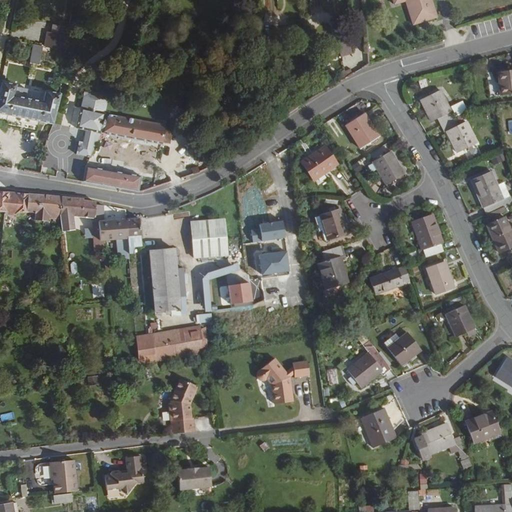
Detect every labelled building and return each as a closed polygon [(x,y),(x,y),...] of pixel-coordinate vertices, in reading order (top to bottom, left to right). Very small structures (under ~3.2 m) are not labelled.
[(393,0),(395,5),(406,1),(413,25),(438,16),(432,0),(393,0)] [(29,63),(40,65),(44,46),(33,44),(29,63)] [(49,44),(48,54),(61,56),(62,46),(49,44)] [(44,68),(67,71),(70,47),(62,46),(61,56),(48,54),(46,54),(44,68)] [(511,99),(511,75),(511,76),(491,78),(492,88),(494,102),(511,99)] [(57,97),(57,95),(42,92),(40,103),(23,100),(25,91),(14,89),(15,87),(0,84),(0,86),(0,113),(53,124),(53,123),(54,121),(57,97)] [(438,123),(442,129),(454,122),(441,95),(422,105),(433,126),(438,123)] [(79,111),(75,131),(85,134),(82,147),(78,146),(76,158),(92,162),(100,136),(161,150),(170,151),(174,132),(166,130),(104,117),(108,101),(83,96),(79,111)] [(271,111),(279,121),(298,107),(290,97),(271,111)] [(370,119),(352,129),(365,151),(383,141),(370,119)] [(454,122),(442,129),(445,136),(448,135),(459,156),(477,147),(466,125),(461,127),(458,120),(454,122)] [(340,169),(330,151),(305,167),(316,184),(340,169)] [(378,166),(391,188),(409,178),(396,156),(378,166)] [(83,182),(137,191),(140,177),(85,168),(83,182)] [(469,184),(484,217),(498,210),(495,204),(501,201),(490,175),(469,184)] [(409,178),(391,188),(395,195),(413,184),(409,178)] [(291,191),(300,190),(298,179),(290,179),(291,191)] [(24,196),(0,193),(0,212),(2,213),(21,214),(21,209),(24,209),(24,196)] [(60,199),(24,196),(24,209),(33,209),(33,223),(51,223),(51,219),(62,219),(60,199)] [(82,200),(60,199),(62,219),(75,218),(76,225),(94,224),(95,243),(102,242),(100,222),(107,222),(105,208),(95,206),(95,204),(82,202),(82,200)] [(498,210),(484,217),(485,220),(500,214),(498,210)] [(347,222),(351,221),(351,217),(347,218),(345,211),(326,216),(332,240),(351,235),(349,228),(347,222)] [(443,243),(432,214),(412,222),(422,251),(425,250),(427,257),(443,251),(440,244),(443,243)] [(329,241),(332,240),(326,216),(321,217),(324,232),(327,231),(329,241)] [(148,245),(145,219),(131,221),(133,239),(133,247),(148,245)] [(511,240),(503,220),(485,228),(496,253),(511,246),(511,240)] [(111,241),(133,239),(131,221),(126,221),(107,222),(100,222),(102,242),(111,241)] [(193,223),(195,257),(199,256),(229,254),(227,240),(226,221),(193,223)] [(284,221),(251,228),(254,245),(287,238),(284,221)] [(96,250),(112,248),(111,241),(102,242),(95,243),(96,250)] [(349,256),(346,246),(326,252),(329,262),(322,264),(330,290),(351,284),(344,257),(349,256)] [(180,308),(178,286),(174,249),(149,251),(154,310),(171,308),(171,314),(184,312),(184,307),(180,308)] [(326,252),(319,255),(322,264),(329,262),(326,252)] [(207,303),(220,300),(218,286),(219,280),(254,270),(252,253),(204,267),(207,303)] [(269,255),(268,262),(285,263),(286,256),(269,255)] [(445,263),(427,269),(436,294),(453,288),(445,263)] [(205,312),(208,312),(207,303),(204,267),(200,268),(205,312)] [(410,281),(406,267),(370,280),(375,295),(403,286),(403,284),(410,281)] [(299,302),(296,285),(295,278),(282,279),(285,295),(262,299),(266,325),(300,320),(300,326),(310,324),(308,309),(300,311),(299,302)] [(207,303),(208,312),(221,311),(220,300),(207,303)] [(474,329),(463,307),(444,316),(455,338),(474,329)] [(213,323),(212,314),(196,315),(197,324),(213,323)] [(362,330),(353,333),(367,350),(346,367),(360,384),(381,367),(384,371),(390,366),(362,330)] [(189,331),(156,336),(159,358),(193,353),(189,331)] [(393,341),(387,346),(387,347),(399,362),(418,348),(405,332),(393,341)] [(139,335),(141,357),(156,356),(154,334),(139,335)] [(384,342),(387,346),(393,341),(390,337),(384,342)] [(511,356),(506,351),(492,368),(511,384),(511,356)] [(292,401),(289,378),(284,373),(274,361),(259,373),(258,374),(257,376),(257,377),(257,378),(258,379),(258,380),(259,381),(260,381),(262,382),(264,381),(267,380),(272,386),(275,403),(292,401)] [(293,367),(294,374),(295,377),(309,375),(307,362),(292,364),(293,367)] [(289,378),(294,374),(293,367),(284,373),(289,378)] [(337,369),(327,369),(328,384),(337,384),(337,369)] [(179,421),(181,433),(196,431),(194,419),(192,419),(189,405),(197,389),(180,382),(171,402),(173,413),(171,413),(172,422),(173,422),(179,421)] [(58,411),(63,410),(59,390),(54,391),(58,411)] [(399,433),(388,406),(364,415),(375,443),(399,433)] [(484,434),(497,429),(490,408),(464,417),(471,438),(484,434)] [(0,416),(1,421),(15,418),(13,412),(0,415),(0,416)] [(456,447),(463,444),(458,430),(451,432),(446,417),(421,426),(422,428),(414,430),(420,450),(429,448),(429,447),(453,438),(456,447)] [(173,422),(175,434),(181,433),(179,421),(173,422)] [(498,434),(497,429),(484,434),(485,437),(498,434)] [(100,488),(136,482),(133,458),(119,459),(120,471),(121,474),(113,476),(112,472),(112,470),(107,471),(106,471),(104,473),(104,474),(104,476),(98,477),(100,488)] [(470,459),(461,462),(464,469),(472,466),(470,459)] [(52,495),(73,491),(68,461),(46,464),(44,467),(45,473),(46,474),(49,475),(50,481),(52,495)] [(172,480),(203,478),(203,469),(192,470),(192,468),(183,469),(183,471),(171,472),(172,480)] [(419,475),(421,490),(429,489),(426,474),(419,475)] [(204,488),(203,478),(172,480),(172,491),(204,488)] [(137,484),(136,482),(100,488),(101,492),(114,490),(121,496),(128,484),(137,484)] [(499,502),(508,502),(507,489),(498,489),(499,502)] [(420,511),(419,491),(409,492),(409,511),(420,511)] [(73,494),(55,495),(55,503),(73,502),(73,494)] [(0,511),(12,511),(10,500),(0,501),(0,511)] [(20,511),(17,500),(10,500),(12,511),(20,511)] [(162,511),(162,502),(152,501),(152,511),(162,511)] [(509,511),(508,502),(499,502),(470,504),(470,511),(509,511)]
